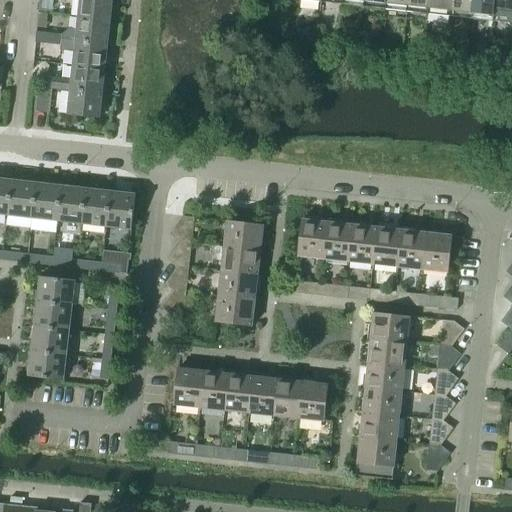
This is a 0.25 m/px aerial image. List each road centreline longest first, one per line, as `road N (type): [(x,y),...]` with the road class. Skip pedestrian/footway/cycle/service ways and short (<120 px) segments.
road 1 (residential): [(22,415),(124,427),(131,418),(161,163)]
road 2 (residential): [(498,201),(161,163)]
road 3 (residential): [(461,511),(498,201)]
road 4 (residential): [(161,163),(9,145)]
road 5 (residential): [(9,145),(25,0)]
